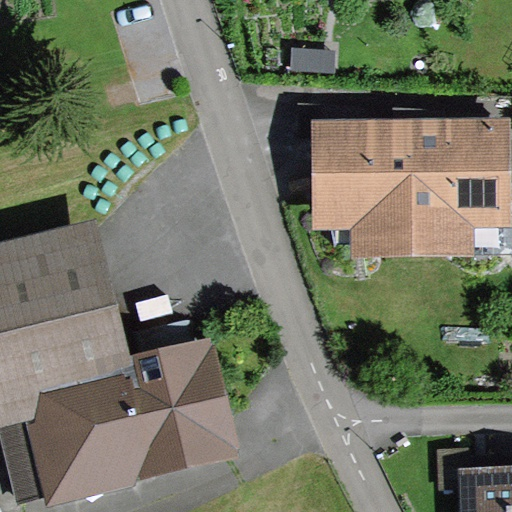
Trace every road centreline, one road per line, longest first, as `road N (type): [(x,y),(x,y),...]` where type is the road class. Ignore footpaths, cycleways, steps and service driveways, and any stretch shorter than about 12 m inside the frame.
road 1 (residential): [(330,432),(182,0)]
road 2 (residential): [(330,432),(511,427)]
